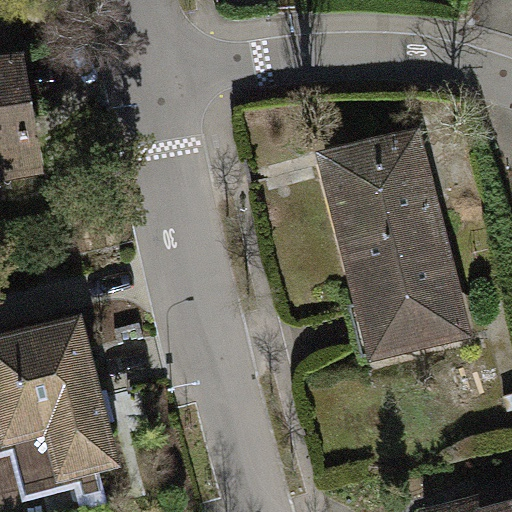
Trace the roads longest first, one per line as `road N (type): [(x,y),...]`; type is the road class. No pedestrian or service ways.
road 1 (residential): [(241,511),(141,79)]
road 2 (residential): [(141,79),(308,55),(398,54),(511,80)]
